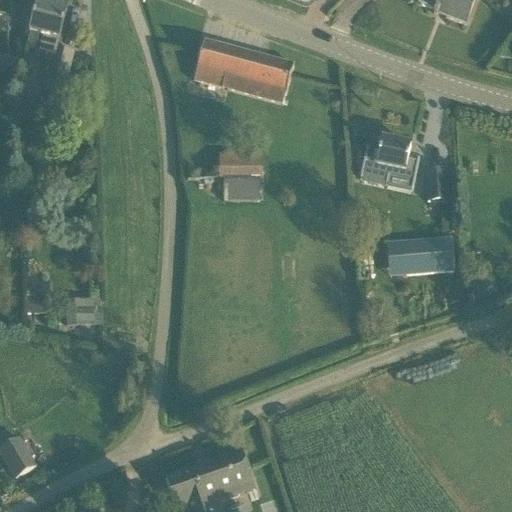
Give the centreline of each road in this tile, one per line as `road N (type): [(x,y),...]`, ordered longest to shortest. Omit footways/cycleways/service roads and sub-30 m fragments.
road 1 (track): [(145,450),(174,167),(162,90),(134,0)]
road 2 (track): [(511,324),(145,450)]
road 3 (secondary): [(511,106),(210,0)]
road 4 (track): [(15,511),(145,450)]
